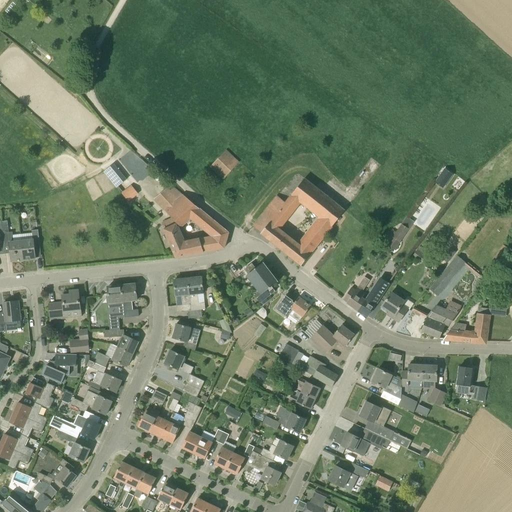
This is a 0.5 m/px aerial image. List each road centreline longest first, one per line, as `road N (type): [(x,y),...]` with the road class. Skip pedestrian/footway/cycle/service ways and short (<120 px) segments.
road 1 (unclassified): [(246,247),(93,100),(90,63),(123,0)]
road 2 (residential): [(281,511),(371,331)]
road 3 (residential): [(116,436),(157,328),(153,267)]
road 4 (residential): [(270,511),(116,436)]
road 5 (residential): [(371,331),(261,247),(246,247)]
road 6 (unclassified): [(511,350),(416,347),(371,331)]
road 7 (residential): [(0,408),(37,354),(31,280)]
road 8 (residential): [(31,280),(153,267)]
